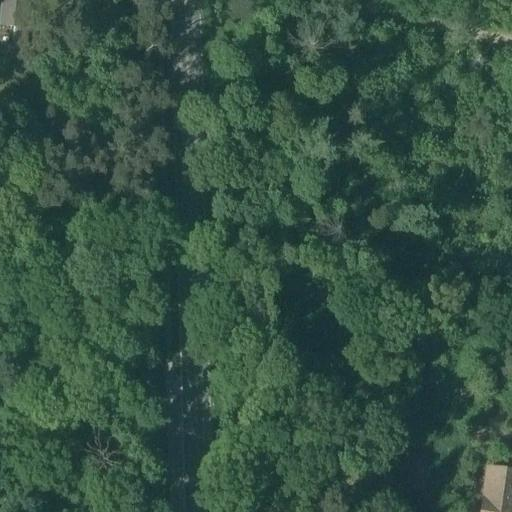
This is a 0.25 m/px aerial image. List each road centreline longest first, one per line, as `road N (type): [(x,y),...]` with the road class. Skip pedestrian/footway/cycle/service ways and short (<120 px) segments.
road 1 (secondary): [(186,0),(196,511)]
road 2 (track): [(511,329),(190,272)]
